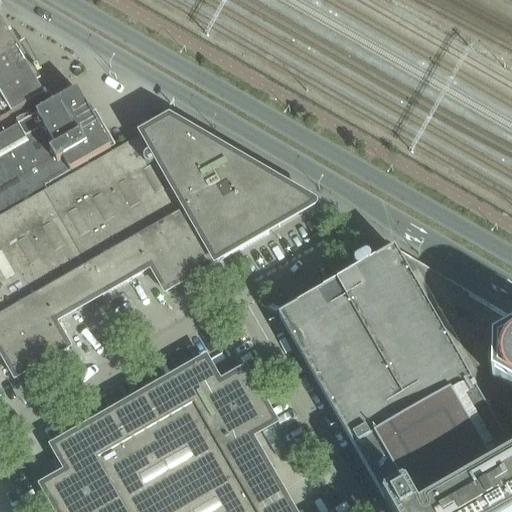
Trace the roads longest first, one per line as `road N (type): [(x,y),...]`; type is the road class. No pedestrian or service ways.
road 1 (secondary): [(16,0),(511,287)]
road 2 (secondary): [(511,256),(65,0)]
road 3 (unclassified): [(0,433),(240,295)]
road 4 (unclassified): [(364,511),(240,295)]
